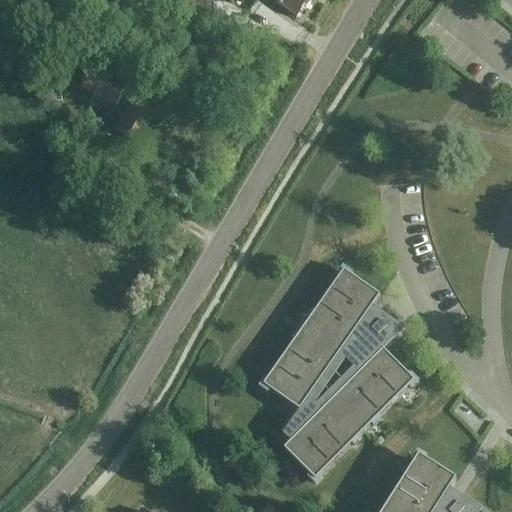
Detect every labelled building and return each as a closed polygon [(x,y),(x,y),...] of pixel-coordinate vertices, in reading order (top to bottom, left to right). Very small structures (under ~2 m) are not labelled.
[(267,0),(294,19),(307,0),(267,0)] [(183,25),(206,29),(209,9),(186,5),(183,25)] [(63,43),(75,49),(87,22),(75,16),(63,43)] [(138,142),(159,103),(147,96),(146,98),(134,91),(114,129),(138,142)] [(262,390),(299,415),(379,300),(343,275),(262,390)] [(378,342),(386,333),(380,326),(371,335),(378,342)] [(314,485),(414,385),(382,354),(283,453),(314,485)] [(438,511),(455,486),(418,462),(385,511),(438,511)]
